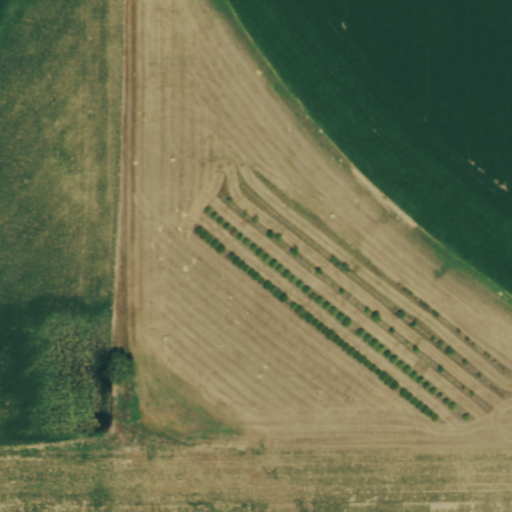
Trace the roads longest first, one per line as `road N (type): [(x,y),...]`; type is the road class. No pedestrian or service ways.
road 1 (residential): [(127,450),(115,0)]
road 2 (residential): [(511,444),(127,450)]
